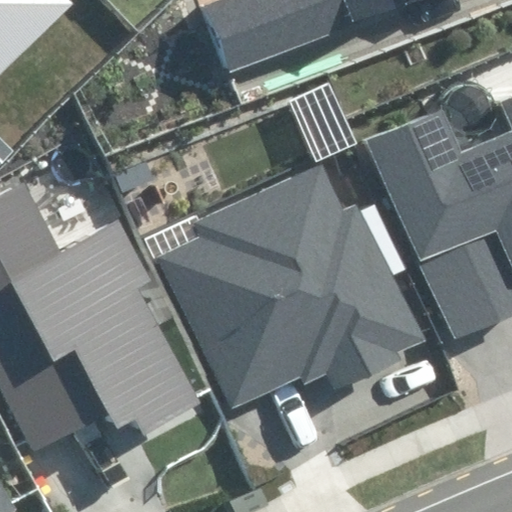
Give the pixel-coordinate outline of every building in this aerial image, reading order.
[(0,0),(0,70),(71,4),(67,0),(0,0)] [(212,0),(202,4),(227,71),(419,0),(212,0)] [(367,137),(452,342),(511,317),(511,97),(502,102),(511,126),(511,128),(458,151),(440,107),(367,137)] [(402,351),(422,342),(358,201),(346,207),(326,163),(195,222),(202,238),(159,257),(227,408),(300,376),(304,385),(326,375),(335,393),(407,361),(402,351)] [(112,448),(199,401),(139,289),(155,280),(123,221),(67,251),(31,183),(0,199),(0,386),(36,453),(97,421),(112,448)] [(0,511),(15,511),(16,511),(0,483),(0,511)]
